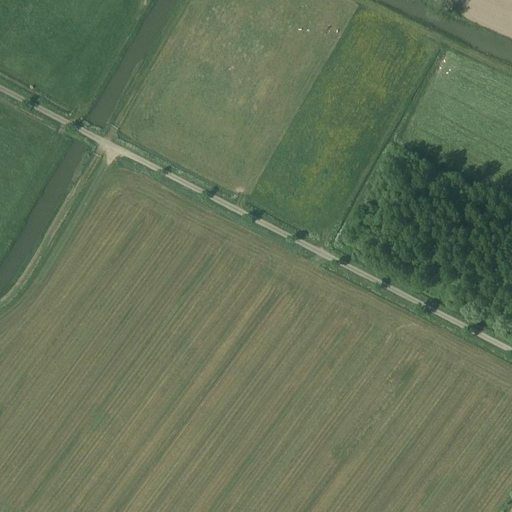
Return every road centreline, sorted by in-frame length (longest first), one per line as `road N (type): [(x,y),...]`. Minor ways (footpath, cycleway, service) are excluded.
road 1 (unclassified): [(511,351),(0,89)]
road 2 (track): [(0,306),(17,291),(105,142)]
